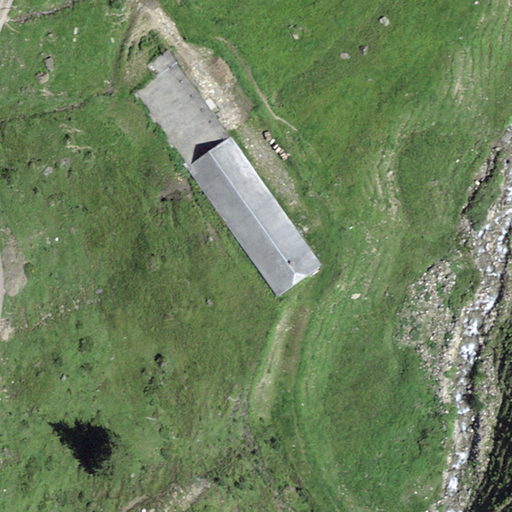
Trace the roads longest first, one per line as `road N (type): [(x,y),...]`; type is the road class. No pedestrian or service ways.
road 1 (track): [(316,237),(330,279),(297,346),(289,453),(335,511)]
road 2 (track): [(316,237),(165,24),(157,0)]
